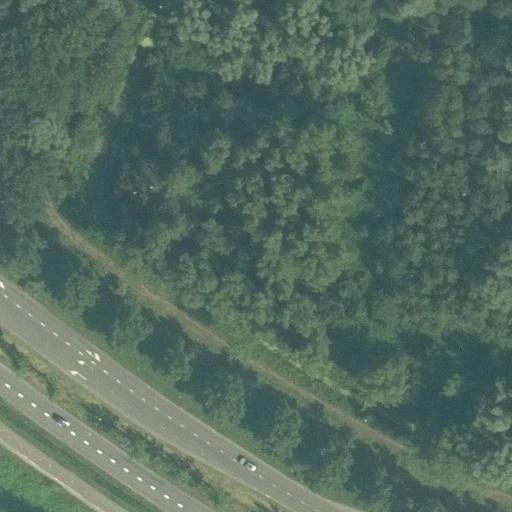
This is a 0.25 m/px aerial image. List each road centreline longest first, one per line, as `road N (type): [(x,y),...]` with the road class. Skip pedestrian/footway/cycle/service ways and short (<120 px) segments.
road 1 (secondary): [(313,511),(101,376),(0,295)]
road 2 (secondary): [(0,380),(191,511)]
